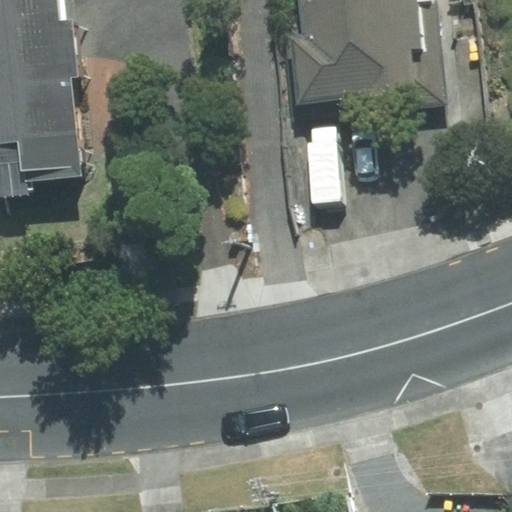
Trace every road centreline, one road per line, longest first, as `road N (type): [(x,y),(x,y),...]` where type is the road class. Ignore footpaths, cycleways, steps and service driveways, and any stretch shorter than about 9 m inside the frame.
road 1 (tertiary): [(511,306),(359,356),(148,392),(0,399)]
road 2 (unknown): [(359,356),(312,0)]
